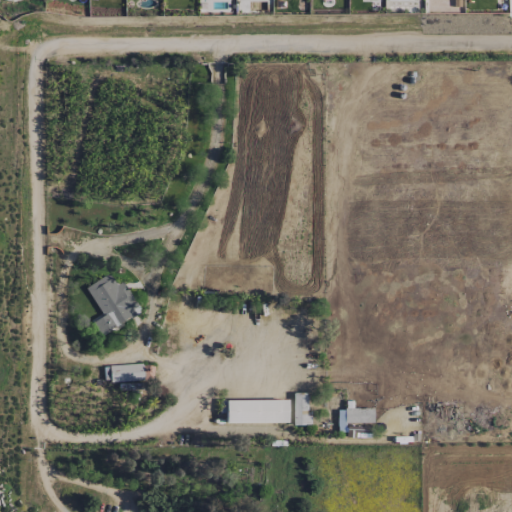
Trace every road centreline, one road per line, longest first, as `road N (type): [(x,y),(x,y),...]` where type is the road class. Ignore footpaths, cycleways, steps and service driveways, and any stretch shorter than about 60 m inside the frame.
road 1 (residential): [(39,422),(40,49),(338,44)]
road 2 (residential): [(338,44),(511,42)]
